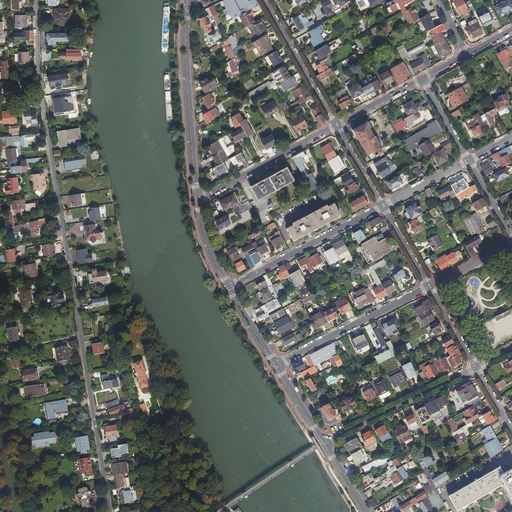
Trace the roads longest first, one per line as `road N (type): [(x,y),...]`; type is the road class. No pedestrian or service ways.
road 1 (residential): [(42,98),(109,511)]
road 2 (tertiary): [(198,199),(189,4)]
road 3 (residential): [(229,286),(383,205)]
road 4 (residential): [(277,364),(428,286)]
road 5 (residential): [(324,441),(475,367)]
road 6 (residential): [(198,199),(336,125)]
road 7 (residential): [(265,0),(336,125)]
